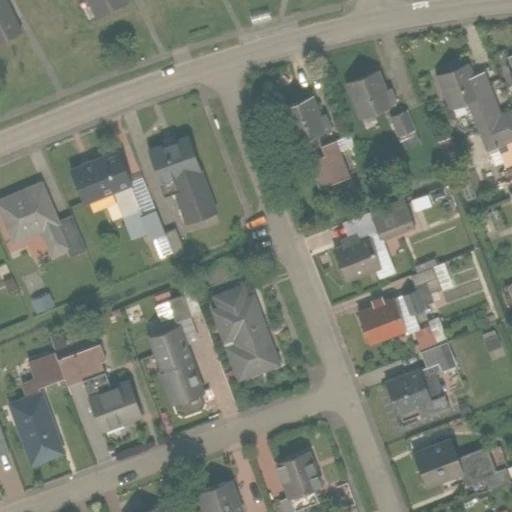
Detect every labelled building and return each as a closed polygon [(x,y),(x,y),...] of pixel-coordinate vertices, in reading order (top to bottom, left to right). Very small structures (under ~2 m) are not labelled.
[(77,0),(91,25),(123,7),(119,0),(77,0)] [(0,42),(16,34),(0,4),(0,42)] [(461,67),(432,79),(454,130),(462,133),(472,129),(482,153),(494,148),(511,140),(511,129),(505,113),(496,117),(479,76),(467,81),(461,67)] [(373,77),(336,92),(351,128),(397,109),(390,92),(381,96),(373,77)] [(307,101),(271,116),(286,153),(329,135),(322,119),(316,122),(307,101)] [(405,116),(387,123),(396,146),(400,155),(417,148),(405,116)] [(188,135),(143,151),(155,184),(168,180),(185,228),(217,217),(188,135)] [(511,140),(494,148),(502,168),(511,164),(511,140)] [(320,164),(304,170),(313,194),(347,182),(338,157),(346,154),(342,143),(316,153),(320,164)] [(400,155),(396,146),(390,149),(393,158),(400,155)] [(114,154),(67,174),(82,209),(110,197),(128,189),(114,154)] [(68,257),(59,236),(63,234),(58,224),(39,184),(0,202),(0,231),(12,257),(42,244),(51,265),(68,257)] [(128,189),(110,197),(130,240),(146,233),(151,243),(164,237),(140,184),(128,189)] [(420,209),(435,205),(432,194),(417,199),(420,209)] [(351,233),(321,245),(337,287),(371,274),(374,280),(388,275),(376,245),(411,232),(400,203),(367,215),(373,230),(355,237),(356,240),(354,241),(351,233)] [(71,218),(58,224),(63,234),(59,236),(70,260),(86,253),(71,218)] [(412,295),(351,317),(363,348),(396,336),(400,339),(415,333),(410,317),(418,314),(416,309),(429,305),(425,295),(433,293),(447,287),(439,268),(407,281),(412,295)] [(166,326),(205,315),(198,289),(159,300),(166,326)] [(241,289),(210,301),(214,312),(208,314),(236,388),(279,371),(251,298),(246,301),(241,289)] [(499,317),(511,312),(511,294),(493,301),(499,317)] [(439,322),(417,330),(422,346),(445,337),(439,322)] [(178,328),(140,342),(165,410),(170,408),(174,419),(180,422),(198,414),(202,408),(198,398),(202,396),(178,328)] [(447,345),(420,357),(426,371),(439,366),(442,373),(456,367),(447,345)] [(97,348),(54,364),(60,382),(64,389),(100,375),(97,366),(103,363),(97,348)] [(18,388),(23,401),(38,396),(36,390),(60,382),(54,364),(52,357),(24,367),(30,384),(18,388)] [(417,368),(378,383),(391,416),(415,406),(421,421),(449,410),(444,397),(428,403),(427,398),(440,393),(433,376),(422,380),(417,368)] [(125,380),(80,396),(95,438),(105,434),(109,445),(114,447),(120,446),(123,443),(125,440),(121,428),(140,422),(125,380)] [(23,401),(4,408),(28,470),(61,458),(38,396),(23,401)] [(451,443),(411,456),(422,490),(462,477),(456,460),(451,443)] [(490,448),(456,460),(462,477),(467,488),(485,481),(490,495),(511,487),(511,477),(508,466),(498,469),(490,448)] [(304,454),(271,467),(284,500),(308,491),(317,487),(304,454)] [(239,511),(227,481),(190,495),(196,511),(239,511)] [(295,511),(313,505),(308,491),(284,500),(288,511),(295,511)]
